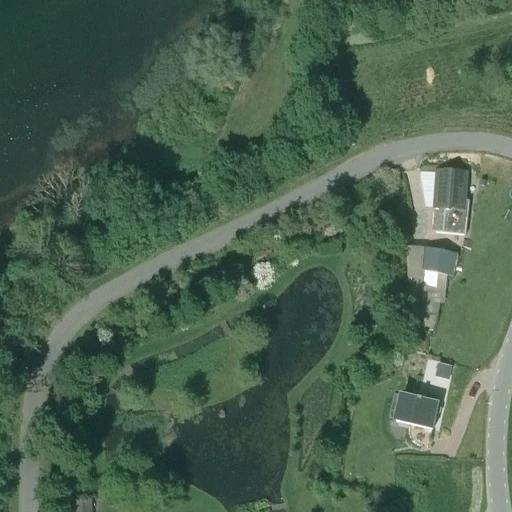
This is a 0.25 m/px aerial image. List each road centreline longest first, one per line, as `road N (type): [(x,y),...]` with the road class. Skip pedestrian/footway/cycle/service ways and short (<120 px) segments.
road 1 (unclassified): [(29,511),(35,390),(54,345),(94,303),(387,156),(454,142),(511,150)]
road 2 (tertiary): [(500,511),(496,423),(511,351)]
